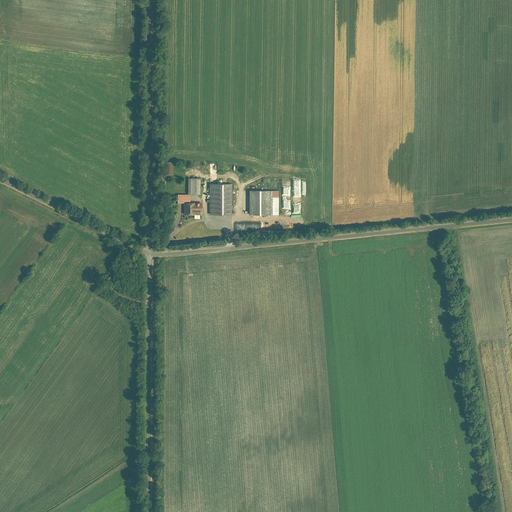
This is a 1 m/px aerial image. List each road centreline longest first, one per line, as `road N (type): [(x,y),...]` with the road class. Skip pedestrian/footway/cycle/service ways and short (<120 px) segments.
road 1 (unclassified): [(148,254),(144,511)]
road 2 (residential): [(148,238),(149,0)]
road 3 (unclassified): [(0,177),(148,254)]
